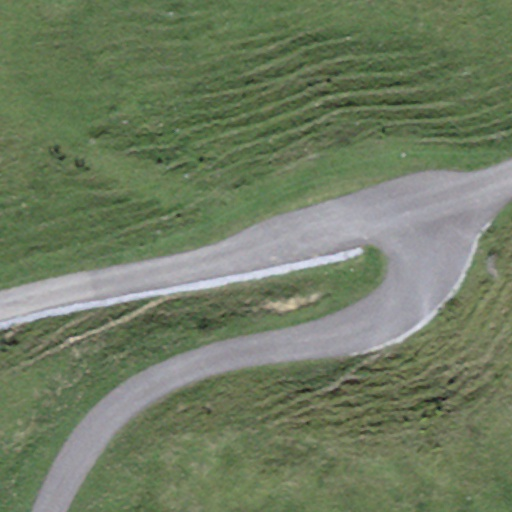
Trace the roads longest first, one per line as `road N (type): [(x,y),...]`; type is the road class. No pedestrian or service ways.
road 1 (track): [(51,511),(95,435),(140,392),(212,360),(341,335),(408,297),(427,261),(429,202)]
road 2 (unclassified): [(429,202),(254,253),(0,306)]
